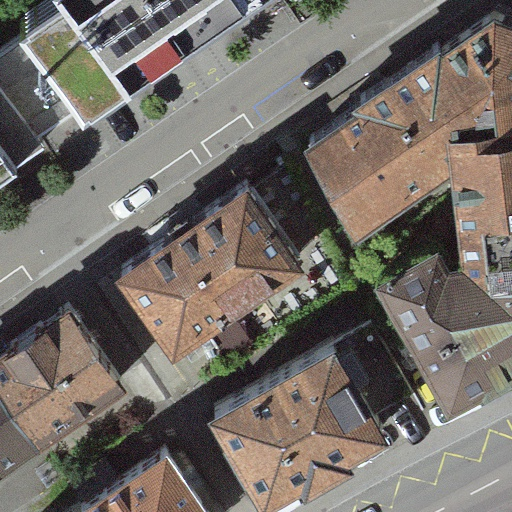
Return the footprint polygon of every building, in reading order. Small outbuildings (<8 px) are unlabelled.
[(47,0),(13,25),(84,114),(256,0),(47,0)] [(511,3),(500,0),(475,0),(292,127),(353,217),(436,157),(446,240),(374,275),(440,388),(511,350),(511,3)] [(0,98),(0,175),(36,150),(0,98)] [(246,166),(119,254),(176,337),(304,250),(246,166)] [(68,289),(0,335),(0,464),(128,376),(68,289)] [(334,329),(208,401),(262,496),(388,423),(334,329)] [(211,511),(157,432),(39,511),(211,511)]
